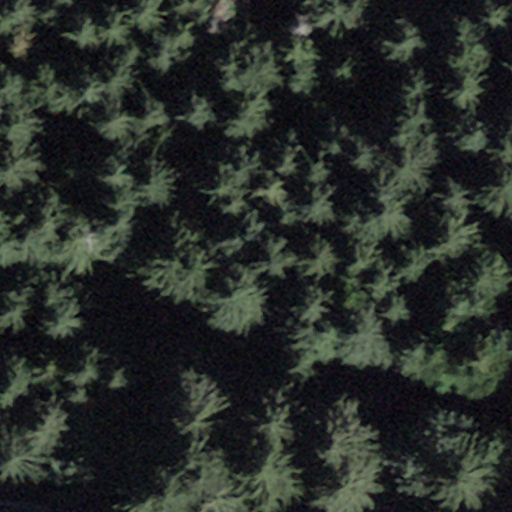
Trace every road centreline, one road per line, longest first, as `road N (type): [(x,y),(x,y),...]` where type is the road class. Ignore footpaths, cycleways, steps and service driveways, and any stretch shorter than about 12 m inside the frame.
road 1 (track): [(511,382),(334,361),(0,272)]
road 2 (track): [(511,508),(0,509)]
